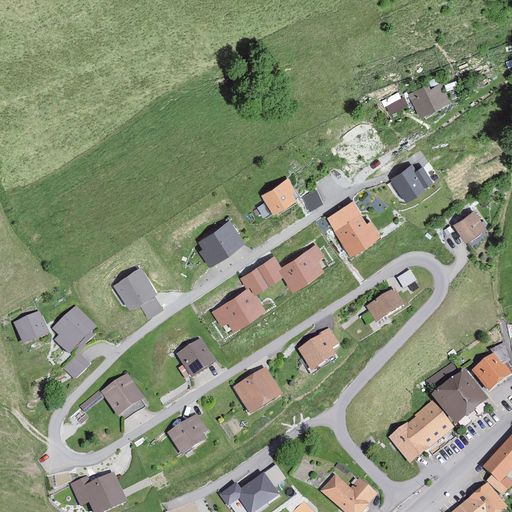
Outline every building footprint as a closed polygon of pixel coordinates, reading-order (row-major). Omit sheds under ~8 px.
[(411,97),(424,119),(454,102),(445,86),(435,91),(432,86),(411,97)] [(390,113),(408,104),(402,91),(384,99),(390,113)] [(412,166),(392,179),(406,201),(426,188),(425,186),(432,181),(423,167),(416,172),(412,166)] [(299,190),(290,178),(265,196),(278,214),(301,197),(297,191),(299,190)] [(310,210),(325,203),(318,188),(303,195),(310,210)] [(263,214),(271,212),(268,201),(260,204),(263,214)] [(354,219),(346,208),(331,218),(339,229),(337,231),(355,256),(385,236),(374,220),(370,223),(363,213),(354,219)] [(490,228),(475,209),(455,226),(470,244),(490,228)] [(247,242),(231,220),(200,243),(204,248),(201,251),(213,267),(247,242)] [(327,256),(319,245),(286,267),(283,269),(287,276),(298,291),(328,270),(321,260),(327,256)] [(283,269),(286,267),(278,256),(261,267),(274,285),(287,276),(283,269)] [(161,293),(142,267),(116,285),(135,312),(142,307),(150,319),(165,308),(156,297),(161,293)] [(274,285),(261,267),(244,279),(250,288),(254,285),(260,294),(274,285)] [(405,288),(418,279),(411,269),(398,278),(405,288)] [(252,287),(215,312),(225,326),(232,321),(238,330),(268,310),(252,287)] [(407,307),(397,291),(369,310),(380,326),(407,307)] [(96,332),(76,310),(55,330),(61,337),(56,341),(70,356),(96,332)] [(37,321),(35,317),(23,323),(32,344),(46,338),(44,332),(46,331),(41,320),(37,321)] [(343,347),(331,330),(316,340),(317,342),(301,352),(316,375),(341,359),(336,351),(343,347)] [(219,364),(203,340),(179,356),(195,380),(219,364)] [(511,374),(506,367),(511,362),(504,344),(492,353),(495,357),(474,373),(491,395),(511,379),(511,374)] [(76,379),(91,365),(79,352),(64,366),(76,379)] [(285,397),(266,371),(238,391),(256,417),(285,397)] [(491,404),(466,373),(435,398),(460,430),(491,404)] [(146,400),(130,376),(104,393),(120,417),(146,400)] [(103,398),(98,393),(81,408),(86,413),(103,398)] [(457,431),(434,403),(417,417),(418,418),(391,440),(413,466),(457,431)] [(211,433),(199,416),(170,435),(187,459),(210,443),(205,437),(211,433)] [(511,476),(511,439),(485,469),(494,478),(490,483),(506,498),(511,491),(511,481),(509,479),(511,476)] [(278,492),(263,472),(241,489),(236,482),(221,493),(229,503),(240,495),(251,511),(278,492)] [(93,485),(90,477),(72,485),(82,508),(92,504),(95,511),(112,511),(130,504),(117,475),(93,485)] [(352,491),(336,477),(323,493),(344,511),(369,511),(373,508),(372,506),(380,497),(361,481),(352,491)] [(508,511),(510,510),(489,486),(458,511),(508,511)] [(328,511),(313,497),(298,511),(328,511)]
